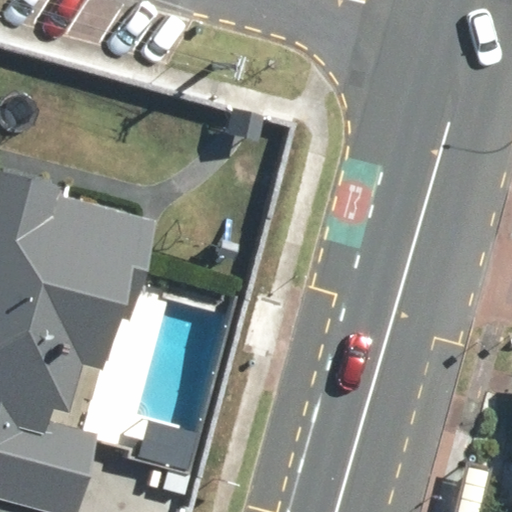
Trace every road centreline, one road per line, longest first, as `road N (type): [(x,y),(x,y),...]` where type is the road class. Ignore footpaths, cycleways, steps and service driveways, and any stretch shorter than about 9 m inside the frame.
road 1 (primary): [(473,33),(336,511)]
road 2 (residential): [(350,0),(473,33)]
